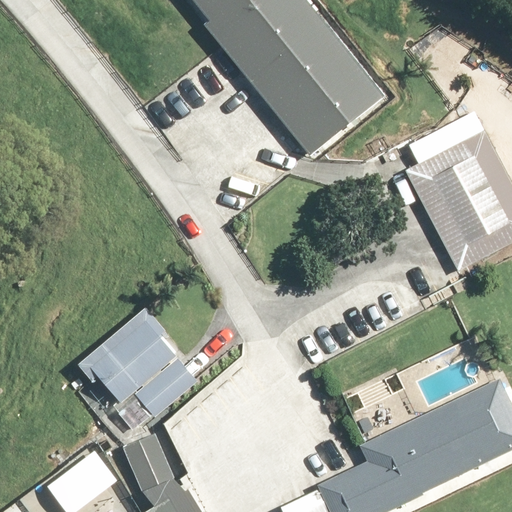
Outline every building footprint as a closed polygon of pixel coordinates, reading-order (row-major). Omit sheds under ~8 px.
[(309,0),(200,0),(212,15),(208,19),(306,145),(378,89),(309,0)] [(511,158),(493,121),(410,163),(461,264),(511,238),(511,158)] [(204,374),(146,300),(79,353),(99,378),(105,373),(123,397),(131,392),(150,417),(204,374)] [(321,479),(337,511),(382,511),(511,446),(511,392),(500,370),(360,442),(367,455),(321,479)] [(188,511),(176,492),(143,511),(188,511)]
